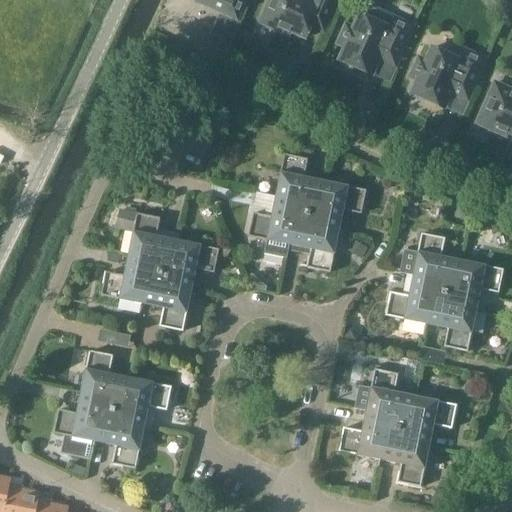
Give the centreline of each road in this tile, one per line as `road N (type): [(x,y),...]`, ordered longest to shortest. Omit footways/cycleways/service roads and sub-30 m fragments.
road 1 (residential): [(0,421),(106,176),(159,173),(201,80),(511,214)]
road 2 (residential): [(293,492),(324,354),(321,328),(279,309),(237,310),(206,359),(198,445)]
road 3 (unclassified): [(119,0),(0,248)]
road 4 (residential): [(0,445),(122,511)]
